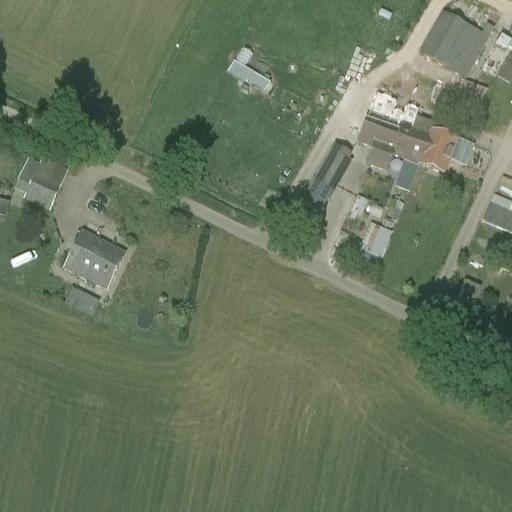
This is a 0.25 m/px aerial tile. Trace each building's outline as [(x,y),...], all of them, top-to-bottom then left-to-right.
[(465,82),(488,40),(441,14),(418,56),(465,82)] [(511,74),(511,37),(502,32),(486,60),(511,74)] [(233,63),(261,77),(264,69),(237,55),(233,63)] [(264,93),(269,83),(231,63),(225,74),(264,93)] [(456,99),(478,109),(486,92),(464,82),(456,99)] [(391,157),(419,167),(428,144),(411,138),(414,128),(417,120),(416,120),(372,104),(358,145),(373,150),(367,166),(386,173),(391,157)] [(431,134),(414,128),(411,138),(428,144),(419,167),(443,176),(456,143),(431,133),(431,134)] [(330,151),(313,182),(333,193),(350,163),(330,151)] [(24,198),(23,201),(48,213),(64,179),(28,162),(13,193),(24,198)] [(409,192),(416,168),(401,164),(394,188),(409,192)] [(511,236),(511,203),(493,196),(481,223),(511,236)] [(359,251),(381,261),(393,234),(371,224),(359,251)] [(106,293),(125,256),(82,235),(64,272),(106,293)] [(474,307),(481,290),(463,283),(457,300),(474,307)] [(70,289),(63,306),(90,319),(98,302),(70,289)]
